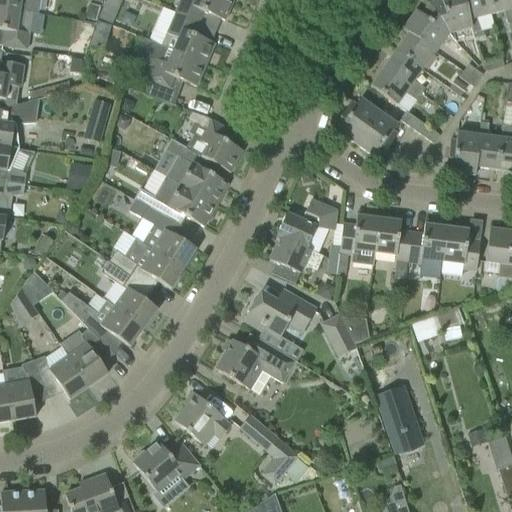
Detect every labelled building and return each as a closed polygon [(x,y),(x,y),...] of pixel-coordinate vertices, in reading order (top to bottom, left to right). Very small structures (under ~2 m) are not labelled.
[(0,0),(0,11),(18,14),(18,13),(38,16),(40,0),(0,0)] [(180,0),(174,15),(197,25),(202,13),(224,23),(233,1),(230,0),(180,0)] [(428,0),(430,6),(428,7),(449,36),(467,32),(458,0),(428,0)] [(487,18),(481,0),(458,0),(467,32),(470,31),(471,34),(479,32),(476,21),(487,18)] [(511,17),(507,0),(481,0),(487,18),(504,14),(506,25),(511,23),(511,17)] [(401,32),(407,36),(435,55),(449,36),(428,7),(426,8),(421,4),(401,32)] [(88,5),(83,20),(95,23),(99,9),(88,5)] [(102,6),(97,20),(110,25),(116,11),(102,6)] [(18,14),(0,11),(0,32),(3,33),(1,48),(25,51),(27,35),(15,33),(18,14)] [(166,35),(160,48),(204,67),(214,46),(192,36),(197,25),(174,15),(166,35)] [(479,32),(471,34),(474,44),(485,41),(483,31),(479,32)] [(407,36),(394,54),(422,74),(435,55),(407,36)] [(204,67),(160,48),(142,40),(135,56),(138,64),(151,69),(145,81),(150,83),(144,97),(171,107),(176,93),(169,90),(174,79),(195,89),(204,67)] [(394,54),(383,69),(420,96),(424,90),(415,83),(422,74),(394,54)] [(501,59),(482,64),(483,71),(486,72),(503,67),(501,59)] [(70,60),(69,74),(81,74),(82,61),(70,60)] [(0,110),(3,110),(4,102),(6,88),(19,90),(23,67),(0,63),(0,110)] [(467,67),(463,73),(477,83),(482,77),(467,67)] [(397,108),(405,114),(405,113),(407,114),(420,96),(383,69),(370,89),(397,108)] [(477,83),(463,73),(458,79),(472,90),(477,83)] [(334,126),(339,129),(336,134),(372,160),(376,155),(381,159),(397,136),(392,132),(396,127),(359,101),(355,107),(351,103),(334,126)] [(82,140),(99,145),(110,107),(93,102),(82,140)] [(13,127),(14,115),(16,107),(3,110),(0,110),(0,148),(17,151),(18,151),(15,127),(13,127)] [(405,113),(405,114),(399,122),(433,146),(438,137),(407,114),(405,113)] [(204,147),(198,157),(214,166),(229,175),(241,153),(223,142),(229,132),(226,131),(207,120),(190,114),(186,122),(202,131),(196,142),(204,147)] [(444,114),(433,130),(440,135),(442,133),(444,129),(451,119),(452,119),(444,114)] [(112,128),(124,135),(131,122),(118,116),(112,128)] [(475,169),(497,172),(501,140),(486,139),(488,125),(479,124),(478,137),(475,169)] [(497,172),(511,174),(511,128),(502,127),(501,140),(497,172)] [(474,177),(475,169),(478,137),(456,135),(455,141),(449,141),(446,168),(452,169),(451,174),(474,177)] [(176,158),(164,179),(215,208),(227,187),(209,176),(214,166),(198,157),(170,141),(164,152),(176,158)] [(25,176),(9,170),(17,151),(0,148),(0,183),(4,184),(23,187),(25,176)] [(103,162),(113,168),(118,159),(108,153),(103,162)] [(77,166),(72,191),(88,194),(92,169),(77,166)] [(139,191),(133,201),(146,209),(165,220),(180,228),(185,219),(203,229),(215,208),(164,179),(152,172),(141,192),(139,191)] [(2,194),(4,184),(0,183),(0,218),(5,220),(5,216),(9,217),(5,195),(2,194)] [(146,209),(133,201),(133,202),(134,202),(128,212),(140,219),(153,226),(160,230),(165,220),(146,209)] [(333,233),(335,213),(310,202),(302,214),(299,222),(285,216),(275,239),(278,241),(305,252),(305,251),(317,256),(328,232),(333,233)] [(58,212),(54,223),(65,227),(69,216),(58,212)] [(371,267),(373,255),(377,221),(368,219),(368,215),(356,213),(354,227),(342,226),(339,247),(338,255),(351,257),(350,265),(371,267)] [(393,262),(406,264),(410,234),(398,233),(400,219),(387,217),(387,222),(377,221),(373,255),(394,257),(393,262)] [(420,261),(441,264),(445,229),(436,228),(436,223),(424,222),(422,236),(410,234),(406,264),(419,266),(420,261)] [(65,231),(66,235),(70,238),(75,238),(78,234),(76,229),(72,226),(68,227),(65,231)] [(147,236),(142,244),(141,245),(182,271),(194,251),(164,232),(164,233),(160,230),(153,226),(147,236)] [(445,229),(441,264),(462,266),(461,271),(475,273),(479,243),(466,241),(468,227),(455,226),(455,231),(445,229)] [(497,279),(504,280),(510,233),(488,230),(484,264),(498,266),(497,279)] [(108,263),(129,278),(136,266),(141,269),(140,272),(170,291),(182,271),(141,245),(142,244),(135,240),(123,258),(115,252),(108,263)] [(305,252),(278,241),(269,263),(299,276),(303,268),(316,273),(322,258),(317,256),(305,251),(305,252)] [(41,243),(33,253),(41,259),(49,249),(41,243)] [(327,261),(325,275),(335,276),(337,262),(338,255),(339,247),(331,246),(329,246),(327,261)] [(98,256),(92,265),(102,271),(108,263),(98,256)] [(122,289),(129,278),(108,263),(102,271),(100,274),(122,289)] [(33,276),(21,293),(27,302),(44,287),(33,276)] [(127,290),(114,309),(143,329),(156,311),(127,290)] [(62,292),(56,298),(60,303),(66,296),(62,292)] [(302,334),(314,311),(299,302),(282,292),(275,304),(260,295),(253,306),(251,304),(246,312),(249,314),(243,324),(259,333),(255,340),(295,363),(301,353),(279,340),(287,325),(302,334)] [(9,307),(20,330),(38,316),(27,302),(21,293),(9,307)] [(78,323),(87,331),(88,331),(112,356),(96,337),(103,331),(128,349),(143,329),(114,309),(100,327),(85,316),(78,323)] [(450,312),(436,317),(441,333),(442,332),(445,343),(463,339),(461,328),(456,329),(450,312)] [(320,326),(336,359),(354,350),(352,346),(338,318),(320,326)] [(364,320),(338,318),(352,346),(367,338),(364,321),(364,320)] [(423,321),(411,325),(417,344),(423,342),(425,341),(429,339),(423,321)] [(112,356),(88,331),(87,331),(80,336),(78,333),(59,346),(60,349),(67,359),(87,388),(106,375),(100,366),(112,356)] [(294,363),(267,348),(267,349),(248,337),(241,348),(232,343),(231,344),(227,341),(224,346),(227,348),(228,350),(214,372),(248,392),(249,391),(257,396),(268,378),(281,386),(294,363)] [(423,342),(417,344),(423,356),(431,352),(425,341),(423,342)] [(43,359),(32,363),(35,372),(37,371),(47,367),(43,359)] [(87,388),(67,359),(47,372),(68,402),(87,388)] [(3,375),(5,388),(11,423),(35,419),(33,408),(48,401),(40,382),(39,379),(40,379),(37,371),(35,372),(32,363),(21,368),(23,372),(3,375)] [(0,424),(11,423),(5,388),(0,388),(0,424)] [(402,389),(372,399),(391,455),(421,445),(402,389)] [(173,423),(189,436),(200,445),(210,433),(219,441),(229,429),(220,421),(221,419),(195,398),(173,423)] [(238,430),(265,454),(273,460),(260,476),(274,488),(284,476),(295,485),(308,470),(297,461),(297,460),(248,418),(238,430)] [(511,463),(504,439),(486,444),(495,472),(498,471),(510,511),(511,510),(511,463)] [(198,468),(189,457),(176,442),(164,452),(157,444),(145,454),(142,454),(136,458),(136,462),(131,465),(144,481),(157,496),(159,494),(164,502),(182,486),(179,483),(198,468)] [(68,511),(117,511),(104,476),(84,484),(86,488),(64,497),(69,511),(68,511)] [(407,511),(399,487),(394,489),(388,499),(390,505),(384,506),(381,511),(407,511)] [(44,511),(44,492),(20,493),(21,511),(56,511),(57,511),(54,511),(44,511)] [(21,511),(20,493),(0,494),(0,511),(21,511)] [(278,511),(277,506),(274,496),(249,511),(278,511)]
